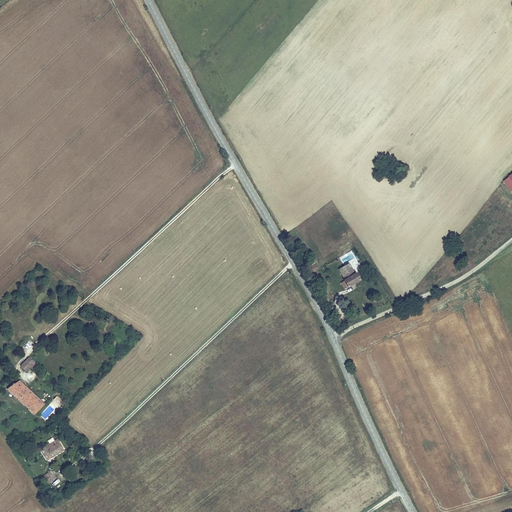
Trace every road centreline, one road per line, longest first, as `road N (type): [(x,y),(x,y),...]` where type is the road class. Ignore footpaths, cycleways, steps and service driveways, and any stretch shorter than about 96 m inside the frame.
road 1 (tertiary): [(413,511),(309,288),(148,0)]
road 2 (track): [(96,447),(292,263)]
road 3 (track): [(331,336),(472,272),(511,240)]
road 4 (track): [(88,298),(235,165)]
